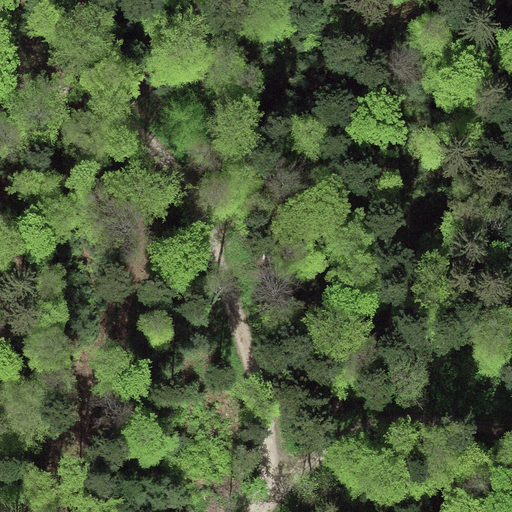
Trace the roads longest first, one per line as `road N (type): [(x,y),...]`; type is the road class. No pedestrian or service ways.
road 1 (track): [(0,78),(89,98),(157,146),(185,187),(262,386),(273,485)]
road 2 (track): [(511,428),(383,420),(340,437),(273,485)]
